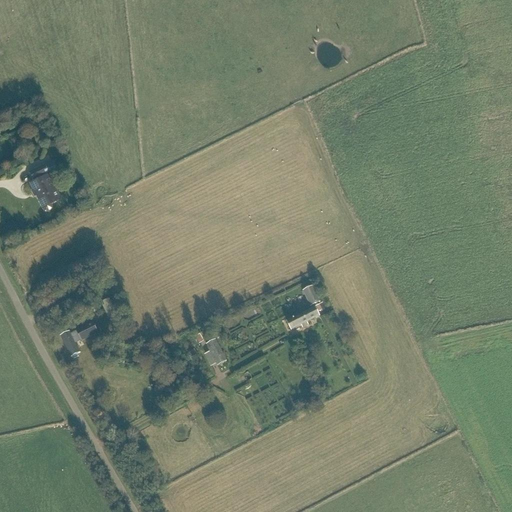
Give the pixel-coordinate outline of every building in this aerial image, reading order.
[(31,123),(35,132),(44,128),(38,116),(31,119),(33,122),(31,123)] [(33,182),(29,184),(33,192),(33,191),(35,195),(42,210),(45,212),(49,212),(51,209),(51,206),(51,205),(55,203),(59,201),(46,174),(56,169),(52,161),(28,173),(33,182)] [(311,309),(286,321),(291,330),(301,325),(303,328),(308,325),(307,322),(320,316),(318,312),(322,310),(319,305),(318,305),(317,303),(319,302),(312,287),(303,291),(311,309)] [(69,294),(47,305),(53,316),(75,304),(69,294)] [(109,299),(101,303),(108,318),(116,314),(109,299)] [(69,332),(61,336),(72,357),(80,353),(75,343),(81,340),(82,341),(98,333),(96,329),(96,324),(94,325),(92,322),(76,330),(77,331),(71,335),(69,332)] [(204,342),(200,335),(195,337),(199,344),(204,342)] [(216,340),(207,344),(218,366),(227,361),(216,340)]
